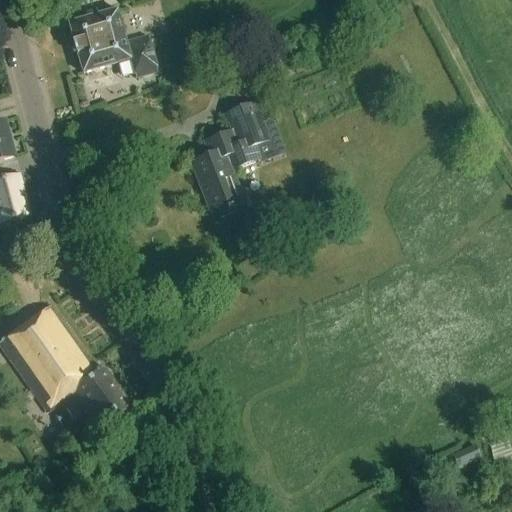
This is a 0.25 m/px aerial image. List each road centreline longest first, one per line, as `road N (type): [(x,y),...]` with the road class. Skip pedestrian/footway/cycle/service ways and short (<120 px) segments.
road 1 (tertiary): [(221,511),(186,422),(65,233)]
road 2 (tertiary): [(65,233),(6,0)]
road 3 (track): [(511,156),(427,0)]
